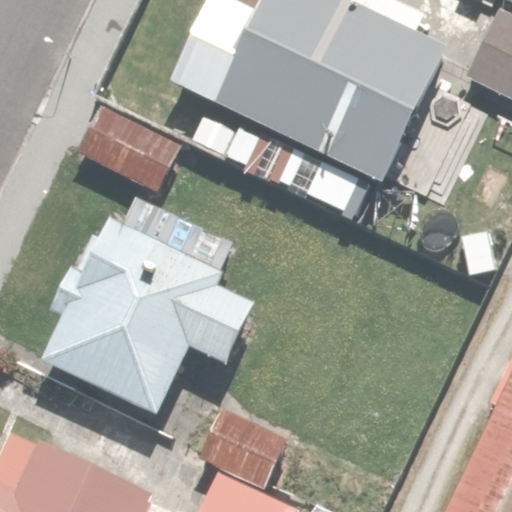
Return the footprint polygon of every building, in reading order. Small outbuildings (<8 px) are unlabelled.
[(339,0),(267,0),(219,102),(387,181),(448,51),(339,0)] [(511,11),(507,9),(474,78),(511,96),(511,11)] [(104,96),(78,149),(161,189),(187,136),(104,96)] [(66,319),(47,361),(155,410),(186,343),(229,362),(258,299),(228,285),(233,274),(114,219),(88,275),(70,266),(49,311),(66,319)] [(511,511),(511,391),(450,511),(511,511)] [(303,511),(264,493),(290,436),(231,408),(209,454),(228,463),(204,511),(303,511)] [(168,511),(12,439),(0,464),(0,511),(168,511)]
